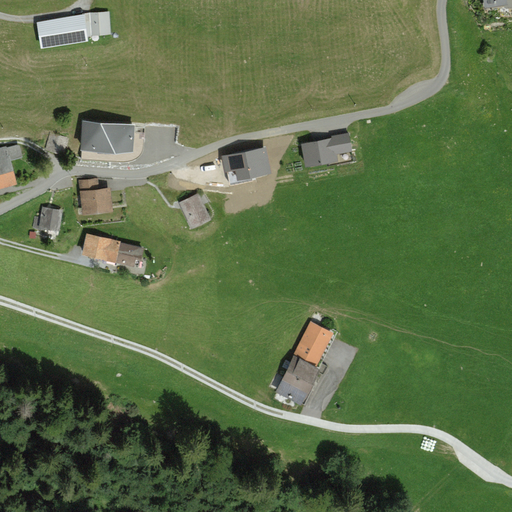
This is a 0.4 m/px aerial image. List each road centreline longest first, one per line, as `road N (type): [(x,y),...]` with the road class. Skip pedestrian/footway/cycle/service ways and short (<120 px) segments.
road 1 (unclassified): [(0,300),(155,354),(272,412),(447,438),(511,482)]
road 2 (unclassified): [(443,0),(447,71),(408,102),(232,139),(149,172),(63,173),(0,209)]
